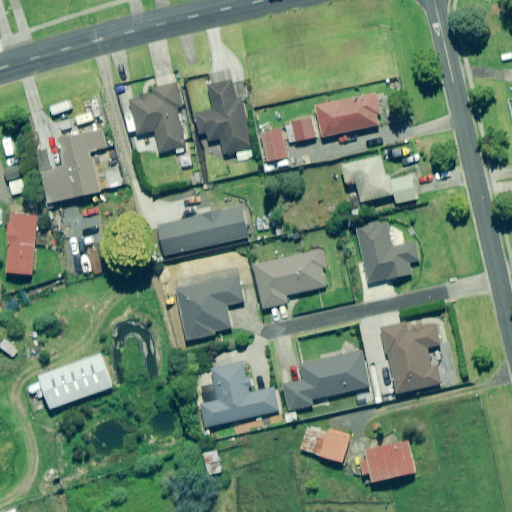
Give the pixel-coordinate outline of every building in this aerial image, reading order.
[(237,101),(229,70),(209,76),(212,87),(207,88),(213,111),(194,116),(200,136),(206,134),(209,143),(219,141),(224,157),(255,148),(241,100),(237,101)] [(183,109),(178,85),(154,90),(156,95),(129,101),(137,137),(154,133),(159,154),(185,148),(177,110),(183,109)] [(383,115),(379,94),(318,107),(325,138),(381,126),(379,116),(383,115)] [(320,138),(316,118),(288,123),(292,143),(320,138)] [(290,158),(284,130),(264,135),(270,162),(290,158)] [(108,149),(104,132),(61,141),(67,168),(54,171),(49,151),(39,154),(50,204),(101,192),(92,152),(108,149)] [(389,182),(383,158),(345,167),(349,185),(359,182),(364,202),(396,195),(399,204),(418,200),(413,176),(389,182)] [(248,239),(241,208),(159,227),(166,258),(248,239)] [(37,218),(12,216),(7,273),(33,275),(37,218)] [(387,224),(356,231),(362,261),(365,260),(370,283),(413,274),(411,265),(418,263),(414,244),(392,249),(387,224)] [(328,286),(320,251),(254,266),(264,309),(289,304),(287,296),(320,288),(328,286)] [(243,304),(237,278),(176,291),(187,342),(231,332),(226,307),(243,304)] [(442,347),(437,324),(410,330),(409,324),(381,330),(387,357),(390,357),(398,394),(442,384),(438,365),(433,366),(429,350),(442,347)] [(93,348),(26,374),(41,411),(107,385),(93,348)] [(372,386),(364,352),(300,367),(304,381),(285,386),(290,411),(313,406),(312,400),(372,386)] [(250,394),(244,364),(212,371),(219,401),(203,405),(208,427),(279,411),(274,388),(250,394)] [(352,437),(330,430),(328,436),(308,430),(302,450),(344,463),(352,437)] [(419,473),(412,440),(366,451),(368,460),(361,462),(364,475),(372,473),(374,483),(419,473)] [(224,472),(218,451),(205,455),(210,476),(224,472)]
